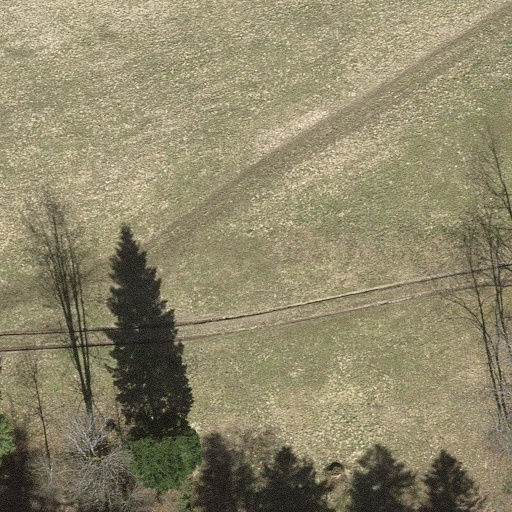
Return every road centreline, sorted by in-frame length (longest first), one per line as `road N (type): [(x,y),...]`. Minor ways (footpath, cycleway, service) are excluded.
road 1 (track): [(511,17),(277,168),(31,346)]
road 2 (track): [(0,350),(334,311),(511,278)]
